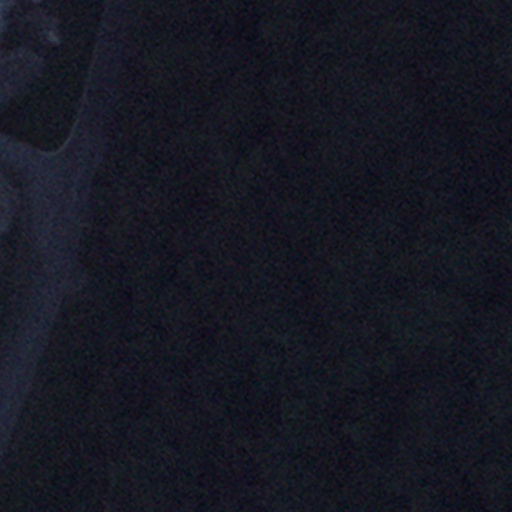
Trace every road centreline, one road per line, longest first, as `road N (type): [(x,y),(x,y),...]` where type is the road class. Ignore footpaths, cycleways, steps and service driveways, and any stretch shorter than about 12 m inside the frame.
road 1 (residential): [(0,415),(48,294),(88,131)]
road 2 (unclassified): [(88,131),(127,0)]
